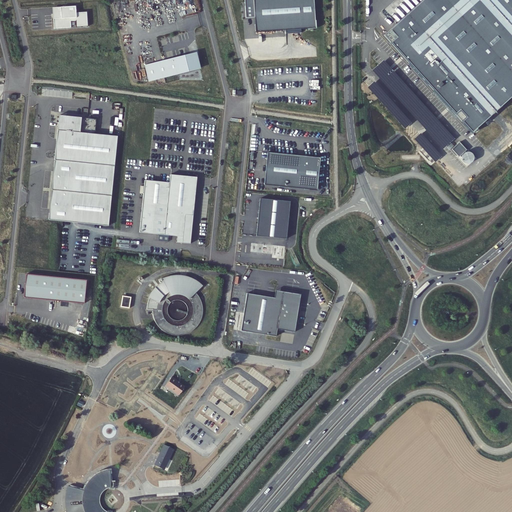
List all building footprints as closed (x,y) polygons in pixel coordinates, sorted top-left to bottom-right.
[(313,0),(244,0),(246,18),(255,17),(256,32),(286,30),(286,34),(301,33),(301,29),(316,28),(313,0)] [(511,0),(423,0),(384,35),(472,133),(511,96),(511,0)] [(52,7),(54,28),(71,27),(70,20),(76,20),(77,26),(88,26),(87,11),(76,12),(76,5),(52,7)] [(196,53),(144,66),(148,81),(200,68),(196,53)] [(454,139),(383,60),(371,70),(442,149),(454,139)] [(410,123),(374,81),(367,87),(404,129),(410,123)] [(96,119),(59,115),(49,220),(108,226),(117,136),(95,134),(96,119)] [(441,155),(420,134),(414,140),(435,162),(441,155)] [(452,149),(459,157),(466,150),(459,142),(452,149)] [(320,158),(267,152),(264,185),(317,190),(320,158)] [(468,153),(466,153),(464,154),(463,156),(463,159),(463,161),(465,162),(467,163),(469,162),(471,161),(472,160),(472,157),(472,155),(470,154),(468,153)] [(177,242),(191,243),(197,176),(171,174),(170,182),(145,179),(140,231),(177,235),(177,242)] [(290,202),(260,198),(256,236),(286,239),(290,202)] [(86,280),(26,274),(24,298),(84,304),(86,280)] [(247,293),(241,331),(276,336),(277,329),(295,332),(301,294),(276,290),(274,298),(247,293)] [(129,295),(121,294),(119,305),(127,306),(129,295)] [(183,389),(176,384),(176,383),(170,378),(164,386),(176,397),(183,389)] [(165,475),(176,454),(166,448),(154,469),(165,475)] [(86,489),(73,486),(71,490),(71,496),(71,502),(71,509),(72,511),(110,511),(108,511),(105,509),(102,505),(100,500),(101,496),(103,492),(106,490),(110,488),(115,488),(115,482),(112,482),(112,469),(109,469),(105,470),(101,472),(98,474),(94,476),(91,479),(89,483),(87,486),(86,489)]
